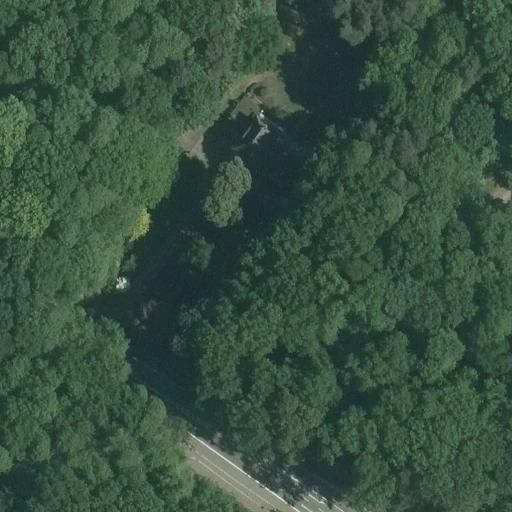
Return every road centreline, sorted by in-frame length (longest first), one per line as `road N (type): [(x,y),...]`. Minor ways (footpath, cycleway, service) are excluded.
road 1 (residential): [(511,197),(401,305),(213,436)]
road 2 (secondary): [(0,283),(213,436)]
road 3 (secondary): [(213,436),(321,511)]
